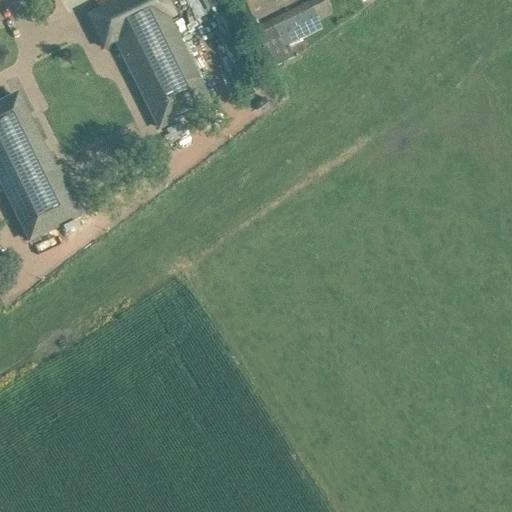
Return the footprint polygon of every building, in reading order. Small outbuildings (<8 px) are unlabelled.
[(54,0),(66,17),(92,0),(54,0)] [(121,0),(88,16),(104,49),(116,43),(159,129),(209,103),(166,18),(175,13),(168,0),(121,0)] [(207,0),(184,0),(193,23),(213,15),(207,0)] [(315,0),(256,29),(276,69),(295,60),(289,48),(324,31),(318,19),(334,11),(328,0),(315,0)] [(54,171),(16,96),(0,104),(0,182),(29,241),(83,215),(60,168),(54,171)]
